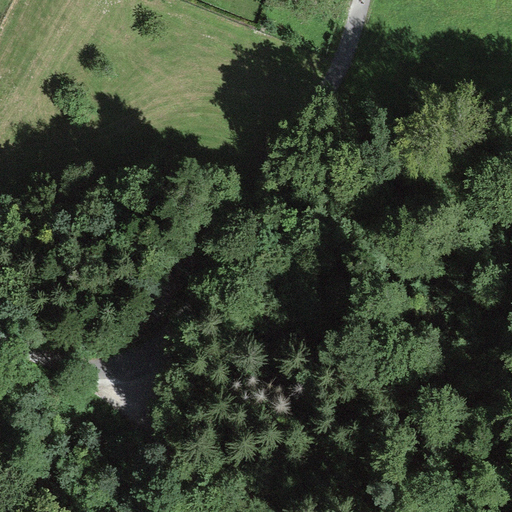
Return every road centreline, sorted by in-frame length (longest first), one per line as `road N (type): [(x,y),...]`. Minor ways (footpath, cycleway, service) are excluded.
road 1 (residential): [(363,0),(342,65),(284,171),(161,343),(128,364),(85,366),(0,335)]
road 2 (track): [(128,364),(190,511)]
